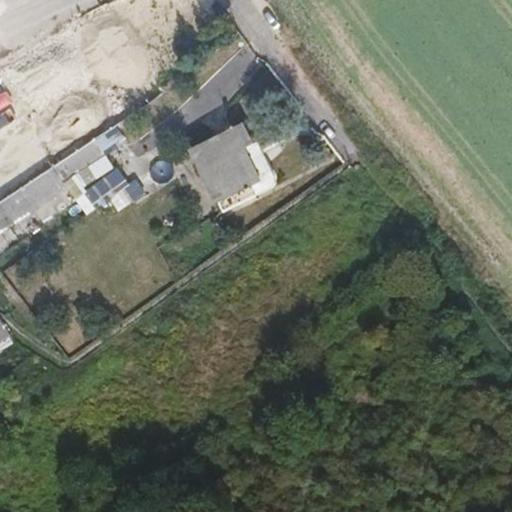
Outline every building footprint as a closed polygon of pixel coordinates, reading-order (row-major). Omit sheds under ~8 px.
[(180,110),(127,22),(104,35),(0,94),(0,215),(60,181),(68,176),(100,157),(103,155),(114,149),(180,110)] [(197,166),(202,178),(220,222),(256,208),(259,217),(275,210),(277,206),(279,202),(278,198),(265,164),(258,167),(249,144),(246,146),(197,166)] [(78,195),(114,173),(103,155),(100,157),(68,176),(78,195)] [(0,241),(78,195),(68,176),(60,181),(0,215),(0,241)] [(0,349),(15,343),(3,317),(0,318),(0,349)]
